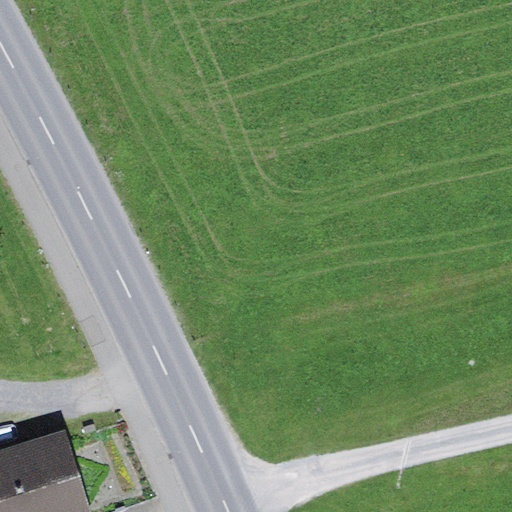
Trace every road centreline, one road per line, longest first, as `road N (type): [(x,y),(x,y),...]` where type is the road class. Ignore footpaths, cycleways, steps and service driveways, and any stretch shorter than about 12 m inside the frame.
road 1 (primary): [(0,51),(192,426),(226,511)]
road 2 (track): [(511,424),(223,504)]
